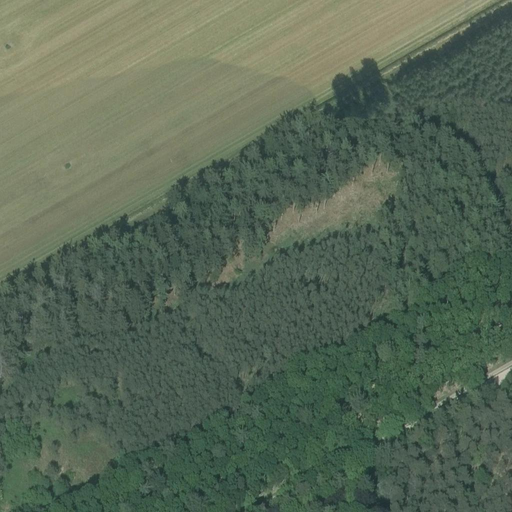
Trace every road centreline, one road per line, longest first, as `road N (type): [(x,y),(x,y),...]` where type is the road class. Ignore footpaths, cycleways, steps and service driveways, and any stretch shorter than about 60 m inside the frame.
road 1 (track): [(511,1),(0,293)]
road 2 (track): [(264,511),(511,370)]
